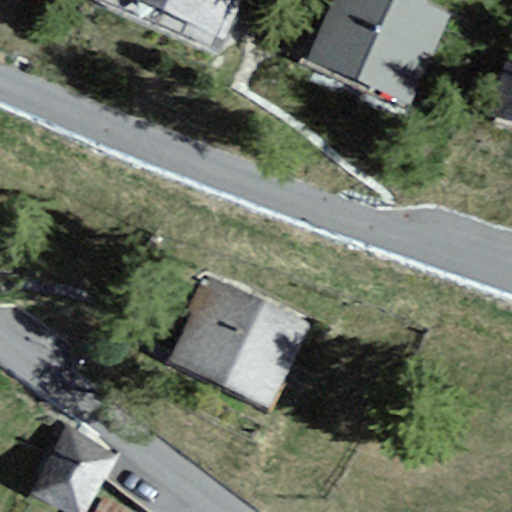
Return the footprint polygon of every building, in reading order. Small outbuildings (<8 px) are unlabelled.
[(33,0),(174,70),(208,0),(33,0)] [(347,0),(280,0),(242,70),(350,128),(403,30),(347,0)] [(511,80),(455,63),(434,130),(511,153),(511,80)] [(188,272),(130,369),(226,427),(284,330),(188,272)] [(67,511),(98,457),(51,431),(10,502),(27,511),(67,511)]
